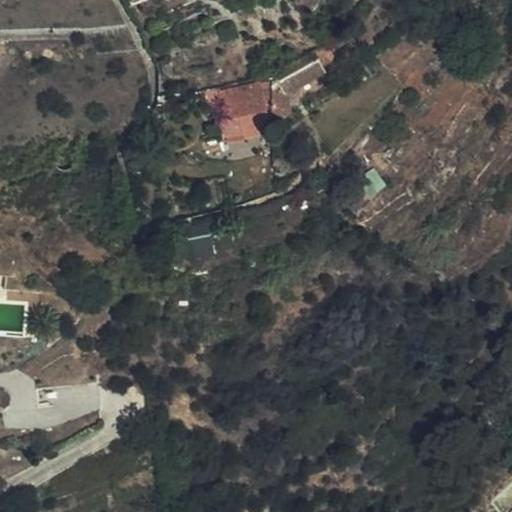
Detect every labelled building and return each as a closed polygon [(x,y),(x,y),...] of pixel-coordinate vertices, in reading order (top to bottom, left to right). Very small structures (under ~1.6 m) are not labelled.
[(269,99),(268,118),(284,114),(285,91),(321,72),(310,51),(273,71),(270,72),(269,99)] [(366,67),(361,62),(351,73),(356,78),(366,67)] [(266,118),(262,101),(260,90),(267,88),(265,77),(213,91),(215,99),(219,116),(235,111),(239,126),(241,132),(263,126),(261,119),(266,118)] [(212,88),(200,91),(203,102),(215,99),(213,91),(212,88)] [(262,101),(269,99),(267,88),(260,90),(262,101)] [(218,132),(239,126),(235,111),(219,116),(214,117),(218,132)] [(357,186),(365,195),(379,182),(370,173),(357,186)] [(341,202),(357,218),(372,202),(365,195),(357,186),(341,202)] [(161,269),(159,245),(145,246),(147,270),(161,269)] [(0,275),(9,276),(10,258),(0,257),(0,275)] [(439,272),(445,281),(463,268),(456,259),(439,272)] [(78,349),(39,356),(44,386),(83,379),(78,349)]
